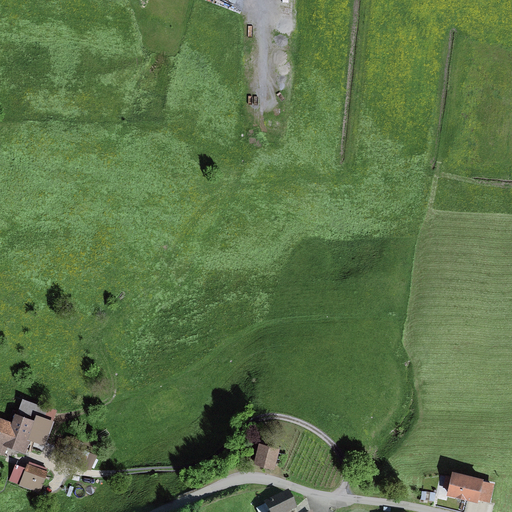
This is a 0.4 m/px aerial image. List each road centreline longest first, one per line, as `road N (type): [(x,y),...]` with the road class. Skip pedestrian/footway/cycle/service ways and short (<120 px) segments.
road 1 (track): [(107,359),(112,397),(62,417),(47,452),(54,468),(130,473),(207,464),(248,425),(275,416),(323,435),(338,451),(347,469),(339,499)]
road 2 (unclassified): [(162,511),(243,478),(432,511)]
